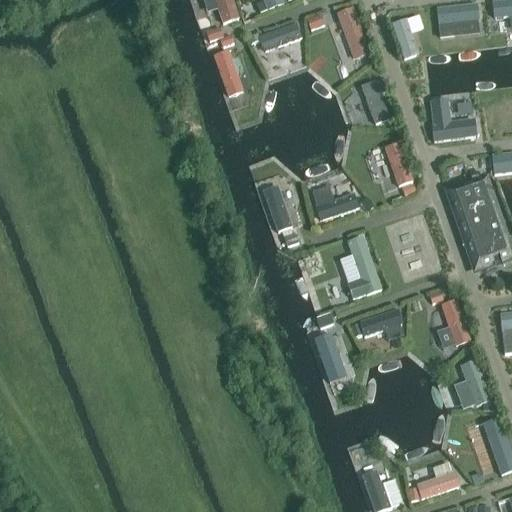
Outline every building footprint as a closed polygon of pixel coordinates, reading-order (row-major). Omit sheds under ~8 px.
[(511,6),(491,7),(492,22),(509,22),(509,31),(511,30),(511,6)] [(350,12),(333,16),(345,63),(362,59),(350,12)] [(432,39),(449,39),(448,26),(466,25),(466,12),(431,14),(432,39)] [(299,34),(318,28),(314,14),(295,21),(299,34)] [(411,54),(404,39),(418,33),(411,18),(384,29),(397,60),(411,54)] [(251,48),(260,82),(300,72),(291,38),(251,48)] [(365,117),(367,129),(382,127),(375,89),(349,93),(354,119),(365,117)] [(511,103),(492,105),(494,132),(511,130),(511,103)] [(436,121),(434,105),(421,106),(424,137),(449,135),(447,120),(436,121)] [(394,191),(395,196),(410,191),(395,147),(375,153),(382,177),(375,179),(381,196),(394,191)] [(307,201),(339,189),(334,175),(302,187),(307,201)] [(448,195),(475,273),(511,259),(485,183),(484,183),(485,187),(463,195),(462,191),(448,195)] [(352,206),(312,214),(314,223),(354,215),(352,206)] [(407,232),(394,233),(395,247),(408,246),(407,232)] [(359,242),(343,245),(350,275),(337,278),(343,305),(373,297),(359,242)] [(402,261),(404,273),(423,270),(421,258),(402,261)] [(424,335),(431,358),(465,348),(451,304),(430,310),(436,331),(424,335)] [(390,310),(351,322),(355,333),(394,321),(390,310)] [(505,325),(496,325),(497,347),(511,346),(511,320),(505,320),(505,325)] [(456,369),(460,387),(444,390),(449,411),(482,404),(474,365),(456,369)] [(503,464),(489,420),(471,426),(467,412),(456,415),(479,487),(493,482),(488,468),(503,464)] [(422,458),(396,465),(401,482),(425,475),(427,484),(399,493),(403,508),(453,494),(445,466),(426,471),(422,458)] [(511,511),(511,500),(490,506),(491,511),(511,511)]
